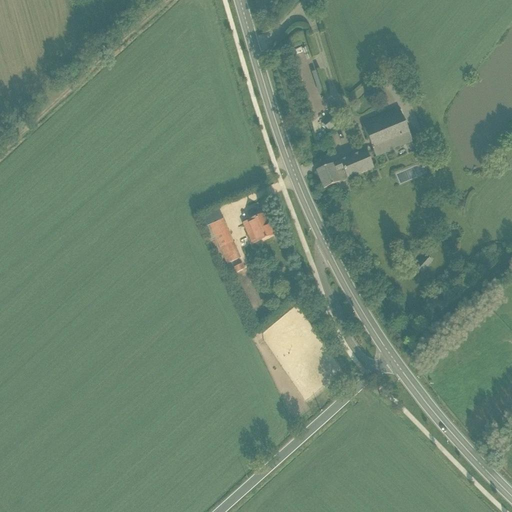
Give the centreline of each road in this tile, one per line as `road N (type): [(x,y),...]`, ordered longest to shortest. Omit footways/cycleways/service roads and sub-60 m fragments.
road 1 (secondary): [(241,0),(321,237),(391,355)]
road 2 (unclassified): [(391,355),(217,511)]
road 3 (secondary): [(391,355),(511,495)]
